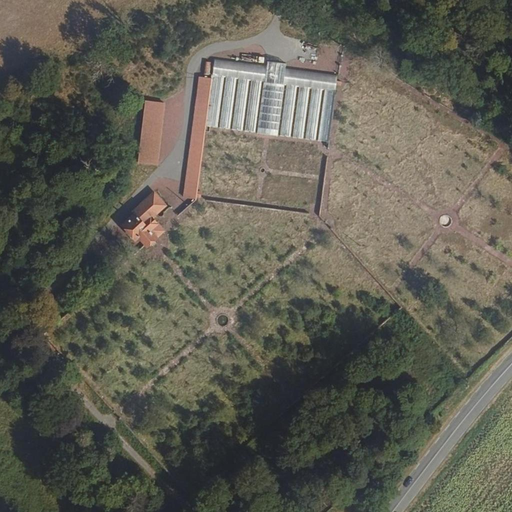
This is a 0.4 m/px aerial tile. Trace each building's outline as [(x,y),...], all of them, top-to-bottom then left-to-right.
[(191,96),(180,96),(176,140),(185,141),(198,141),(205,84),(193,83),(191,96)] [(205,84),(198,141),(210,144),(218,86),(205,84)] [(218,86),(210,144),(225,146),(231,111),(227,111),(230,87),(218,86)] [(231,111),(225,146),(234,146),(240,105),(244,106),(245,89),(230,87),(227,111),(231,111)] [(284,94),(267,92),(264,108),(269,108),(263,151),(278,152),(284,94)] [(296,116),(297,96),(284,94),(278,152),(290,154),(296,116)] [(310,118),(318,118),(321,97),(297,96),(296,116),(307,118),(310,118)] [(144,100),(135,164),(157,167),(165,103),(144,100)] [(301,156),(307,118),(296,116),(290,154),(301,156)] [(307,156),(313,158),(318,118),(310,118),(307,156)] [(170,184),(169,209),(176,210),(183,151),(170,151),(166,183),(170,184)] [(103,247),(115,261),(119,257),(125,262),(133,254),(137,259),(150,246),(144,238),(153,228),(131,208),(108,229),(115,236),(103,247)] [(321,252),(361,295),(365,290),(326,248),(321,252)]
